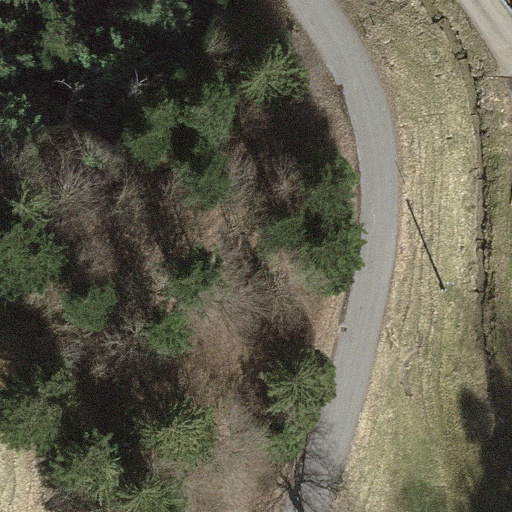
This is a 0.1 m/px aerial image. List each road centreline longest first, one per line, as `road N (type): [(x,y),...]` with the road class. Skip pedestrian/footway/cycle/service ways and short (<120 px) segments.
road 1 (unclassified): [(318,511),(359,384),(385,205),(362,87),(298,0)]
road 2 (track): [(511,174),(511,324)]
